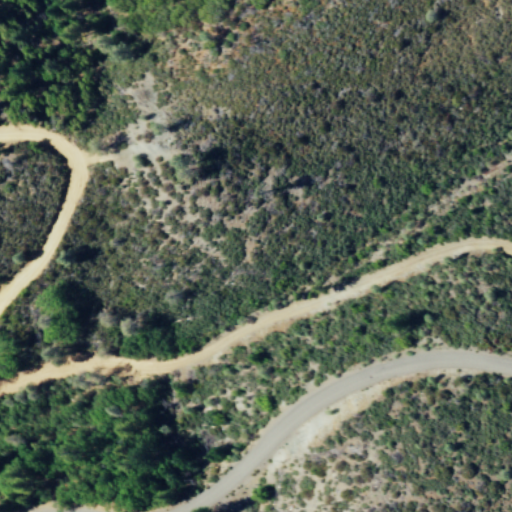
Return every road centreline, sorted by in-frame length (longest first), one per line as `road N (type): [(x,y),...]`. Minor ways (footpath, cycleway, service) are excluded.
road 1 (track): [(0,141),(53,145),(72,161),(80,185),(58,237),(0,306),(13,387),(75,371),(184,365),(449,253),(511,248)]
road 2 (tertiary): [(193,511),(214,498),(273,424),(345,380),(427,360),(511,366)]
